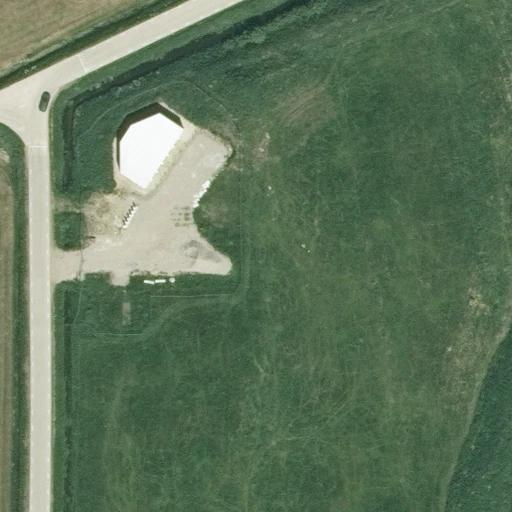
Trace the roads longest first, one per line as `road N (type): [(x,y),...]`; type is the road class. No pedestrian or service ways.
road 1 (unclassified): [(35,511),(41,86)]
road 2 (tertiary): [(41,86),(224,0)]
